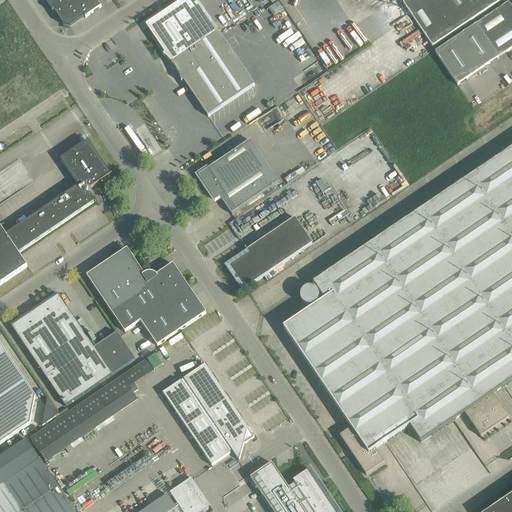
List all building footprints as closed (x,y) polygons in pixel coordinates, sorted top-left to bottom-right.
[(101,7),(95,0),(44,0),(52,10),(51,10),(53,13),(54,12),(63,26),(71,27),(84,18),(85,19),(87,17),(102,7),(101,7)] [(172,64),(218,32),(196,0),(184,0),(146,26),(165,54),(163,54),(163,55),(163,56),(168,60),(172,64)] [(407,0),(403,4),(432,48),(502,0),(407,0)] [(278,3),(270,8),(275,15),(283,10),(278,3)] [(511,8),(509,3),(475,26),(486,42),(511,24),(511,8)] [(332,35),(345,57),(370,41),(354,16),(347,20),(350,24),(332,35)] [(511,24),(486,42),(475,26),(455,39),(478,72),(511,49),(511,24)] [(255,86),(218,32),(172,64),(176,70),(179,76),(181,83),(182,83),(182,82),(184,82),(208,117),(255,86)] [(458,86),(478,72),(455,39),(436,52),(458,86)] [(111,175),(110,173),(88,141),(61,160),(79,186),(6,235),(0,226),(0,285),(27,267),(18,254),(95,202),(95,204),(96,203),(90,195),(86,194),(88,188),(91,189),(112,175),(112,174),(111,175)] [(220,198),(232,215),(279,183),(250,141),(198,176),(201,180),(215,202),(220,198)] [(324,300),(284,328),(351,429),(340,436),(366,475),(384,463),(375,450),(410,426),(421,443),(455,420),(465,414),(481,437),(509,418),(493,394),(504,387),(511,381),(511,149),(313,284),(324,300)] [(325,179),(318,182),(323,193),(330,189),(325,179)] [(230,267),(236,276),(236,277),(235,278),(235,279),(236,280),(237,281),(238,281),(239,280),(245,289),(241,291),(242,292),(312,243),(295,218),(246,251),(249,255),(230,267)] [(127,249),(87,277),(106,306),(125,333),(141,322),(157,346),(157,347),(182,330),(206,313),(189,288),(173,265),(157,276),(154,274),(149,273),(147,274),(144,275),(143,274),(127,249)] [(59,296),(12,327),(66,407),(157,346),(141,322),(125,333),(106,306),(78,325),(59,296)] [(0,444),(30,424),(37,398),(0,343),(0,444)] [(232,451),(239,461),(244,445),(254,438),(203,362),(203,363),(205,366),(163,394),(212,466),(230,454),(229,452),(232,451)] [(122,377),(30,439),(45,461),(137,399),(130,388),(122,377)] [(42,427),(59,416),(49,401),(42,427)] [(0,511),(75,511),(40,460),(26,440),(0,457),(0,511)] [(338,511),(310,470),(293,481),(295,484),(288,489),(272,464),(250,478),(272,511),(338,511)] [(164,481),(170,491),(180,485),(174,475),(164,481)] [(167,495),(142,511),(201,511),(210,506),(191,479),(170,493),(177,504),(174,506),(167,495)] [(139,494),(120,502),(123,511),(124,511),(143,504),(139,494)] [(511,511),(511,495),(487,511),(511,511)]
